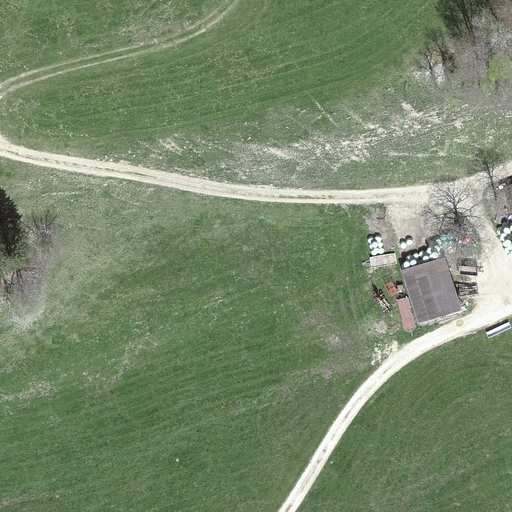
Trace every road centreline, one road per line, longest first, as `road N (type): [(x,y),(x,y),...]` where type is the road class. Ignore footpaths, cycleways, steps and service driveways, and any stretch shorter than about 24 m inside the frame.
road 1 (track): [(511,278),(472,213),(444,195),(238,190),(10,151)]
road 2 (track): [(511,301),(442,332),(389,368),(285,511)]
road 3 (track): [(0,89),(186,31),(227,0)]
